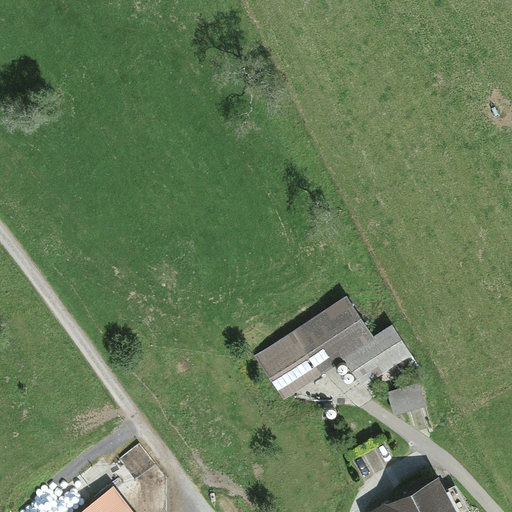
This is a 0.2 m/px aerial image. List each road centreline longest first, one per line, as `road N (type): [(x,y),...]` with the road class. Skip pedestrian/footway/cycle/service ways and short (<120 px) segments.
road 1 (track): [(209,511),(0,231)]
road 2 (track): [(496,511),(436,452),(382,481),(358,511)]
